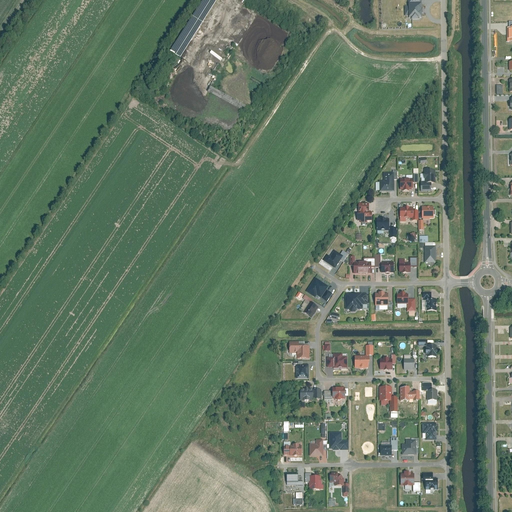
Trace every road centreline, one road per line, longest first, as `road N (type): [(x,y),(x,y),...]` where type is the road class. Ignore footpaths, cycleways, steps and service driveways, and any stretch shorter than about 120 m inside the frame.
road 1 (tertiary): [(483,0),(487,271)]
road 2 (residential): [(343,284),(317,331),(320,380),(447,380)]
road 3 (tertiary): [(487,293),(490,511)]
road 4 (residential): [(443,0),(445,199)]
road 5 (residential): [(284,464),(448,464)]
